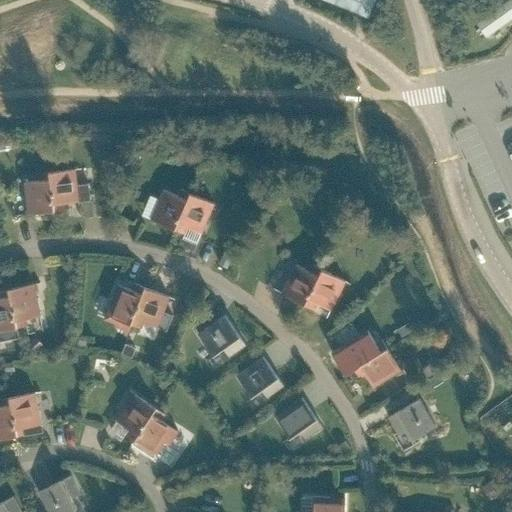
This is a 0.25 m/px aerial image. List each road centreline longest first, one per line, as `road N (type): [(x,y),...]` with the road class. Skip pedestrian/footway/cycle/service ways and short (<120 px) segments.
road 1 (residential): [(372,511),(368,465),(349,411),(313,359),(240,295),(181,262),(123,244),(0,253)]
road 2 (residential): [(423,100),(470,234),(511,297)]
road 3 (residential): [(237,0),(334,32),(423,100)]
road 4 (residential): [(0,461),(80,451),(126,468),(152,490),(162,511)]
